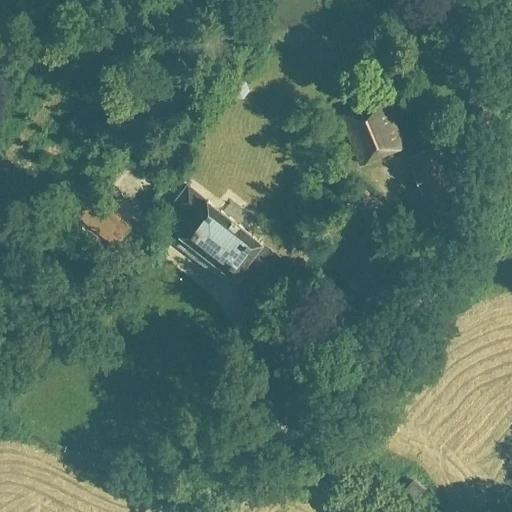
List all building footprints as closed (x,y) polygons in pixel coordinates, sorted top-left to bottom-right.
[(430,0),(426,0),(409,22),(426,35),(445,12),(430,0)] [(477,68),(475,97),(494,99),(497,99),(500,70),(477,68)] [(359,165),(362,163),(406,145),(384,95),(338,115),(359,165)] [(493,126),(491,125),(494,99),(475,97),(471,135),(492,136),(493,126)] [(456,177),(466,173),(458,154),(448,159),(442,144),(409,158),(429,207),(463,193),(456,177)] [(266,243),(190,185),(175,204),(194,219),(181,236),(237,280),(251,262),(260,269),(272,254),(263,247),(266,243)] [(94,194),(77,217),(116,245),(132,222),(94,194)] [(355,296),(363,283),(355,277),(352,282),(350,280),(348,284),(349,285),(346,290),(355,296)]
